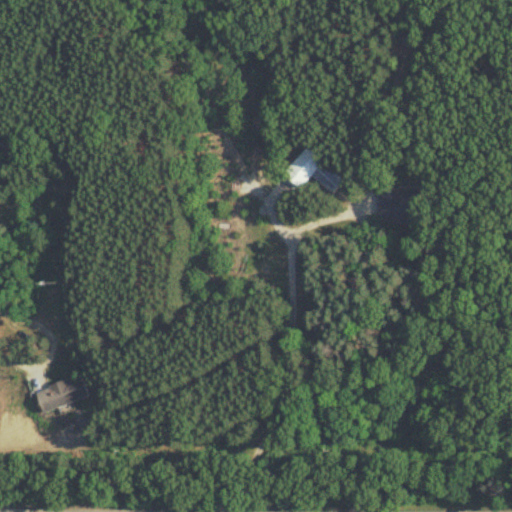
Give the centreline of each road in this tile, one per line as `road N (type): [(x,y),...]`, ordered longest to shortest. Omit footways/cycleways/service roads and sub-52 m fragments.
road 1 (residential): [(229,511),(282,394),(354,337),(454,185),(489,103)]
road 2 (residential): [(282,394),(199,244),(87,235)]
